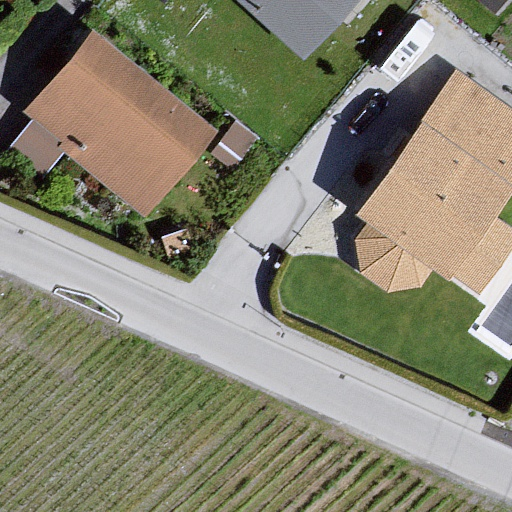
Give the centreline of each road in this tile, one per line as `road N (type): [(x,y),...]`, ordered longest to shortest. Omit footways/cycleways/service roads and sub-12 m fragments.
road 1 (residential): [(0,245),(511,482)]
road 2 (unknown): [(194,335),(399,70)]
